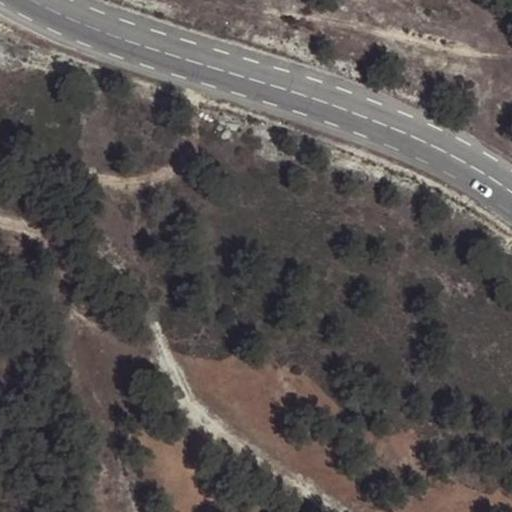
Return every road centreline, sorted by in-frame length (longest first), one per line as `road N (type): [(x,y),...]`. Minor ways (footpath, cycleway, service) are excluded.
road 1 (secondary): [(31,0),(450,152),(511,192)]
road 2 (track): [(0,218),(104,266),(170,328),(185,383),(338,511)]
